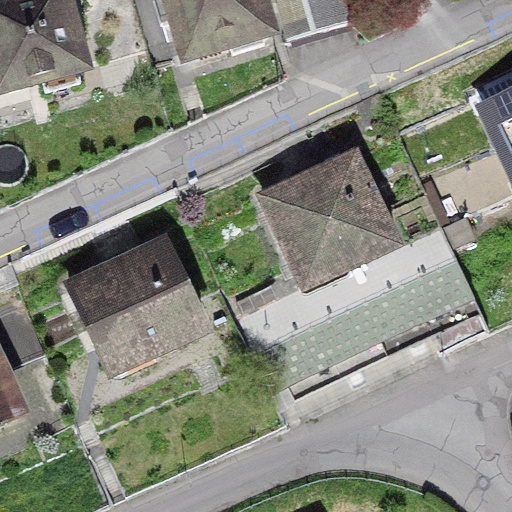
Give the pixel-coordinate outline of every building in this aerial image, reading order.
[(0,0),(0,91),(41,80),(45,95),(79,85),(75,71),(82,69),(63,0),(0,0)] [(175,22),(186,59),(230,46),(233,55),(261,47),(258,38),(269,35),(258,0),(156,0),(154,1),(161,25),(175,22)] [(280,0),(293,41),(351,25),(343,0),(280,0)] [(357,109),(366,127),(389,117),(380,96),(357,109)] [(511,99),(487,111),(511,165),(511,99)] [(263,200),(302,286),(303,288),(345,268),(347,272),(396,249),(395,247),(354,158),(321,173),(318,168),(293,179),(295,185),(263,200)] [(303,288),(302,286),(248,310),(277,370),(414,306),(439,359),(489,335),(440,226),(395,247),(396,249),(347,272),(345,268),(303,288)] [(511,230),(483,244),(510,302),(511,300),(511,230)] [(204,333),(164,247),(129,263),(127,258),(101,270),(104,275),(70,290),(97,348),(107,343),(118,367),(155,350),(157,354),(204,333)] [(0,271),(0,290),(16,283),(8,267),(0,271)] [(0,424),(19,415),(0,373),(0,362),(40,346),(20,297),(0,306),(0,424)] [(215,384),(186,397),(211,455),(241,443),(215,384)]
